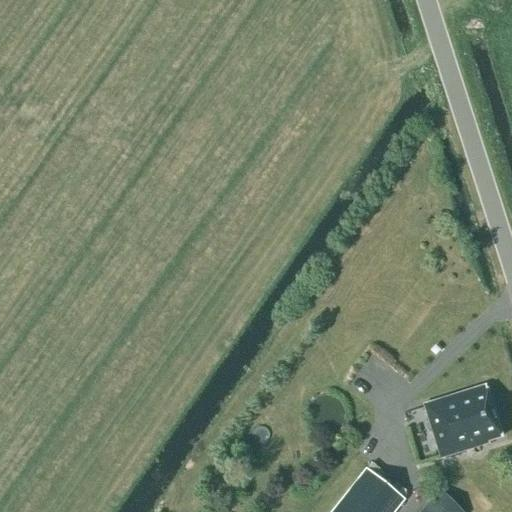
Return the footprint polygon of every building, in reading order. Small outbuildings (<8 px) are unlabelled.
[(485,443),(484,441),(498,437),(483,388),(425,407),(436,442),(438,442),(443,457),(485,443)] [(324,435),(332,434),(338,430),(343,424),(345,417),(343,409),(339,403),(334,400),(327,398),(320,399),(314,403),(309,408),(307,415),(308,422),(311,428),(317,433),(324,435)] [(393,511),(403,500),(365,470),(331,511),(393,511)] [(467,511),(488,511),(494,507),(467,476),(450,491),(467,511)] [(461,511),(442,492),(421,511),(461,511)]
